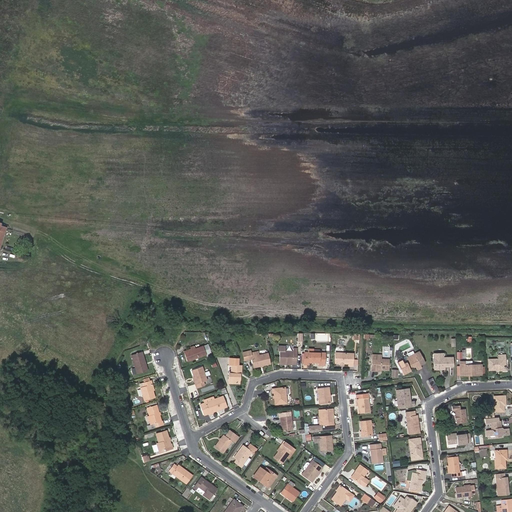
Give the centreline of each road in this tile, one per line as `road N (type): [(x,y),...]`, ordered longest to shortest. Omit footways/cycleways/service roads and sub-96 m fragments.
road 1 (residential): [(306,511),(348,451),(341,376),(283,373),(253,382),(239,412)]
road 2 (residential): [(426,511),(439,492),(429,405),(468,387),(511,384)]
